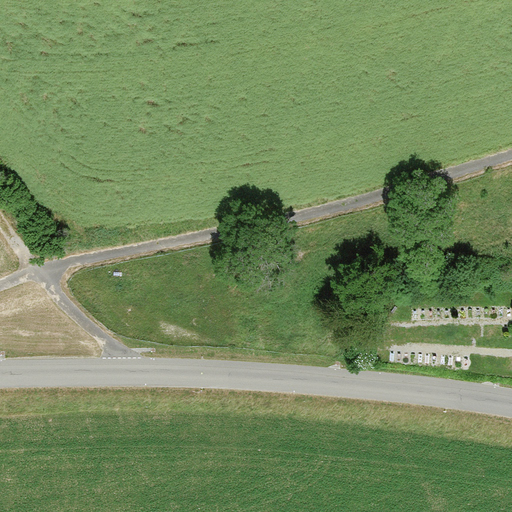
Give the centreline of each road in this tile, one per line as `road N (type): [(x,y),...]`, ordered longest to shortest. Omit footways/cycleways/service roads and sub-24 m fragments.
road 1 (unclassified): [(0,283),(127,247),(328,207),(511,149)]
road 2 (tertiary): [(511,402),(339,379),(0,374)]
road 3 (track): [(135,373),(36,271),(0,218)]
